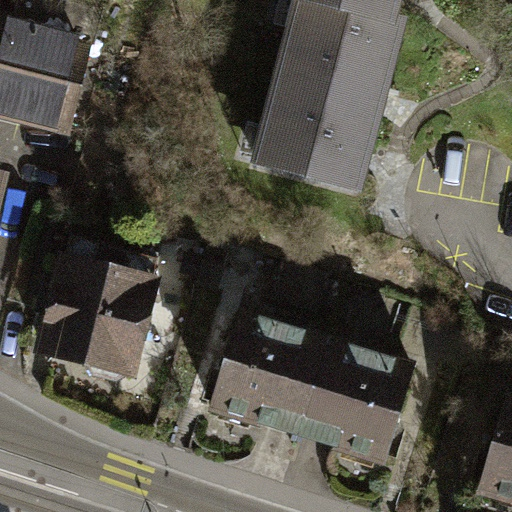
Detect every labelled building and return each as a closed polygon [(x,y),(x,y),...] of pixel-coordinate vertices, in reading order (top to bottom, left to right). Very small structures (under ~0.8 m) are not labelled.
[(0,111),(65,129),(97,9),(62,0),(19,0),(14,22),(0,18),(0,111)] [(396,22),(388,20),(309,0),(304,0),(297,29),(292,28),(271,110),(274,111),(261,164),(354,187),(396,22)] [(309,0),(388,20),(393,0),(309,0)] [(72,237),(46,349),(82,357),(94,374),(115,377),(131,369),(157,257),(72,237)] [(212,408),(297,434),(326,340),(241,314),(212,408)] [(412,366),(326,340),(297,434),(383,460),(412,366)] [(480,492),(511,500),(511,398),(507,397),(480,492)]
